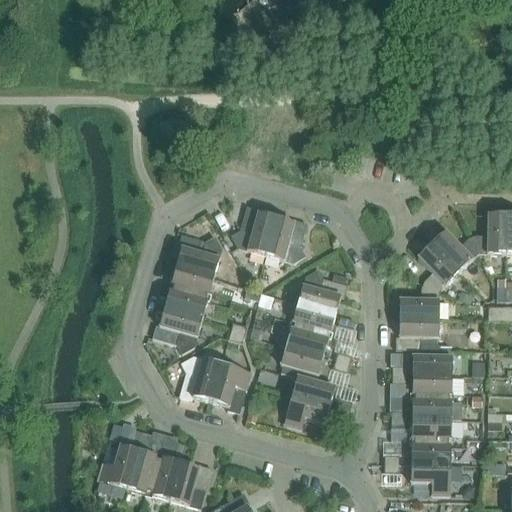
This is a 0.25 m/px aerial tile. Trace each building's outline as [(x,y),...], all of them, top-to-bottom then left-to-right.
[(257,218),(258,215),(246,211),(239,235),(230,240),(237,253),(264,261),(275,223),(257,218)] [(471,242),(477,259),(505,259),(506,220),(487,219),(486,241),(474,241),(471,242)] [(306,228),(296,225),(294,225),(293,228),(275,223),(264,261),(292,269),(304,261),(299,252),(306,228)] [(477,259),(471,242),(467,243),(459,251),(444,236),(431,249),(458,277),(477,259)] [(181,239),(180,240),(177,252),(181,253),(175,271),(213,281),(221,254),(214,241),(205,246),(181,239)] [(458,277),(431,249),(417,262),(432,278),(423,286),(422,289),(438,296),(458,277)] [(187,301),(206,307),(206,306),(204,305),(206,299),(208,299),(213,281),(175,271),(171,288),(190,293),(187,301)] [(340,301),(343,302),(346,290),(330,286),(322,283),(317,274),(304,281),(297,309),(334,320),(340,301)] [(333,278),(330,286),(346,290),(348,282),(333,278)] [(163,313),(201,324),(206,307),(187,301),(190,293),(171,288),(170,289),(173,290),(171,296),(169,295),(163,313)] [(438,296),(422,289),(420,293),(420,305),(399,304),(398,323),(438,324),(438,296)] [(496,306),(504,306),(504,291),(496,291),(496,306)] [(258,306),(260,298),(246,293),(244,302),(258,306)] [(469,308),(471,301),(460,297),(458,303),(469,308)] [(325,343),(326,341),(327,337),(329,338),(334,320),(297,309),(292,326),(311,331),(308,339),(327,345),(328,344),(325,343)] [(487,325),(495,326),(496,311),(487,311),(487,314),(487,323),(487,325)] [(496,311),(495,326),(504,326),(504,311),(496,311)] [(158,331),(155,330),(152,343),(176,349),(181,359),(194,351),(201,324),(163,313),(158,331)] [(479,314),(479,323),(487,323),(487,314),(479,314)] [(351,333),(354,325),(339,321),(337,330),(351,333)] [(395,342),(395,345),(394,354),(437,355),(438,324),(398,323),(398,342),(395,342)] [(290,333),(285,351),(322,362),(327,345),(308,339),(311,331),(292,326),(292,327),(294,327),(292,334),(290,333)] [(232,327),(229,335),(244,339),(246,331),(232,327)] [(244,339),(229,335),(227,344),(241,348),(244,339)] [(280,377),(296,382),(297,382),(299,374),(318,379),(322,362),(285,351),(280,370),(282,370),(280,377)] [(334,365),(348,369),(351,360),(336,357),(334,365)] [(178,401),(181,402),(191,405),(192,402),(210,407),(220,369),(193,361),(180,368),(185,377),(178,401)] [(451,361),(412,361),(411,379),(451,380),(451,361)] [(348,369),(334,365),(332,373),(346,377),(348,369)] [(472,366),(472,380),(482,380),(483,380),(483,366),(472,366)] [(226,415),(239,418),(250,377),(220,369),(210,407),(227,412),(226,415)] [(391,379),(406,379),(406,371),(391,371),(391,379)] [(329,410),(334,392),(313,386),(315,380),(317,380),(318,379),(299,374),(297,382),(296,382),(291,399),(329,410)] [(406,379),(391,379),(391,388),(406,388),(406,379)] [(431,406),(450,407),(450,405),(448,405),(448,399),(450,399),(451,380),(411,379),(411,397),(431,398),(431,406)] [(413,398),(413,400),(413,405),(411,405),(411,424),(450,425),(461,425),(461,407),(450,407),(431,406),(431,398),(411,397),(411,398),(413,398)] [(304,422),(324,428),(329,410),(291,399),(283,429),(300,434),(304,422)] [(472,399),(471,410),(481,410),(481,400),(472,399)] [(337,403),(335,411),(349,415),(351,407),(337,403)] [(349,415),(335,411),(332,420),(347,424),(349,415)] [(245,424),(253,426),(256,415),(248,413),(245,424)] [(405,416),(390,415),(390,424),(405,424),(405,416)] [(405,424),(390,424),(390,433),(405,433),(405,424)] [(411,424),(410,442),(430,442),(430,451),(449,451),(449,450),(447,450),(447,443),(450,443),(450,425),(411,424)] [(502,427),(488,427),(488,435),(502,435),(502,427)] [(138,451),(142,437),(134,435),(130,449),(138,451)] [(142,437),(138,451),(147,454),(151,439),(142,437)] [(413,443),(413,445),(413,449),(410,449),(410,468),(449,469),(449,451),(430,451),(430,442),(410,442),(410,443),(413,443)] [(181,463),(185,449),(177,446),(173,461),(181,463)] [(137,456),(119,450),(113,471),(111,470),(101,468),(96,485),(111,489),(126,493),(137,456)] [(155,461),(145,458),(137,456),(126,493),(144,498),(149,479),(157,482),(163,463),(162,462),(161,465),(155,463),(155,461)] [(398,460),(383,460),(383,468),(398,468),(398,460)] [(149,479),(144,498),(145,499),(145,496),(151,498),(151,500),(169,505),(180,468),(163,463),(157,482),(149,479)] [(199,511),(211,473),(209,472),(199,469),(198,473),(180,468),(169,505),(192,511),(199,511)] [(398,468),(383,468),(383,477),(398,477),(398,468)] [(449,469),(410,468),(410,487),(431,488),(431,500),(449,500),(449,469)] [(463,495),(463,501),(472,501),(472,492),(466,491),(463,495)] [(249,509),(244,500),(243,497),(216,511),(246,511),(246,510),(249,509)]
